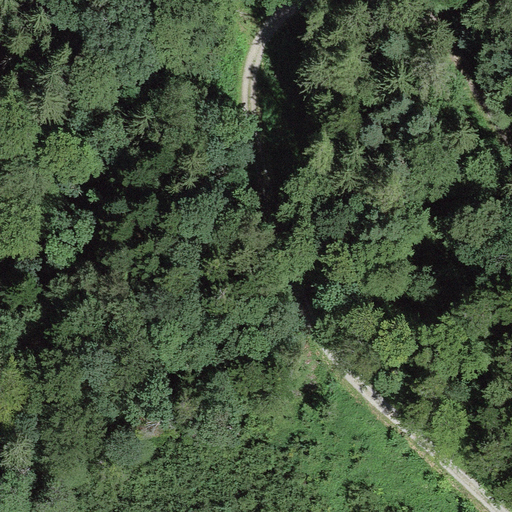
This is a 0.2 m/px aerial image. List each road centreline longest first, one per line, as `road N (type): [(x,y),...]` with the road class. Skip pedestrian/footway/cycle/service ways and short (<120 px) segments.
road 1 (track): [(511,497),(340,349),(282,251),(251,153),(240,71),(274,0)]
road 2 (track): [(433,0),(511,126)]
